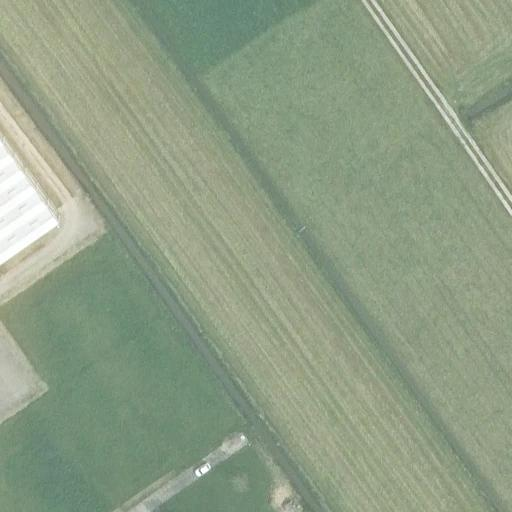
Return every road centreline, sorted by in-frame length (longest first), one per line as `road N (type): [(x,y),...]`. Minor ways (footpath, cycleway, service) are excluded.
road 1 (track): [(511,208),(366,0)]
road 2 (unknown): [(0,297),(60,247),(73,212),(0,102)]
road 3 (unknown): [(121,511),(229,435)]
